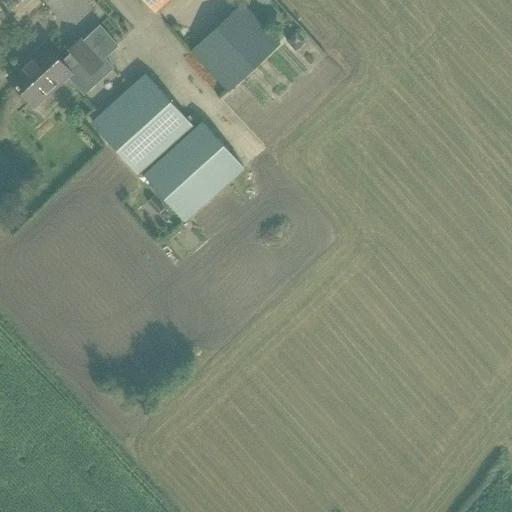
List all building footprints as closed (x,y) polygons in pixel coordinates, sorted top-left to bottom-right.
[(145,0),(156,11),(168,0),(145,0)] [(244,3),(198,45),(190,52),(270,140),(324,91),(244,3)] [(102,63),(94,54),(80,39),(68,50),(70,53),(60,62),(44,45),(29,58),(32,61),(12,79),(9,77),(8,77),(21,92),(34,107),(82,63),(90,73),(102,63)] [(194,127),(146,73),(90,123),(141,178),(144,175),(184,221),(243,169),(201,121),(194,127)] [(153,196),(146,202),(157,213),(163,207),(153,196)]
